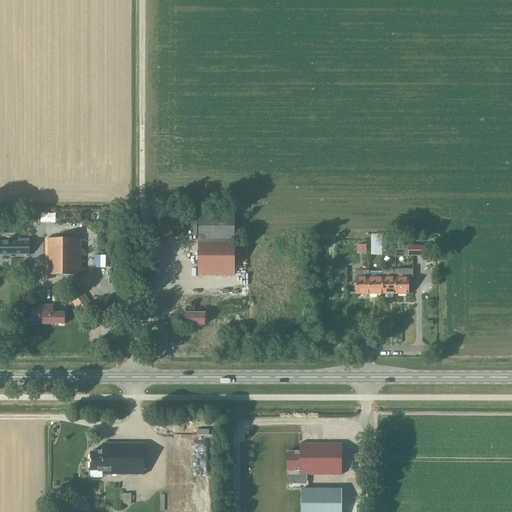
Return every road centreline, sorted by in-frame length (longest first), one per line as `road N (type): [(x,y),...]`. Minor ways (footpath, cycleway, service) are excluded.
road 1 (secondary): [(511,377),(0,377)]
road 2 (unknown): [(116,219),(132,398)]
road 3 (track): [(0,418),(126,426)]
